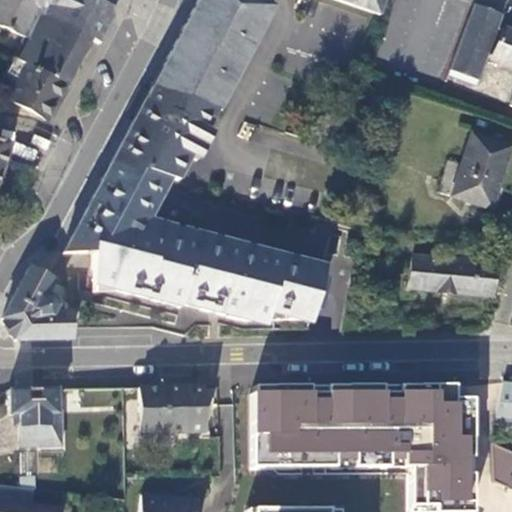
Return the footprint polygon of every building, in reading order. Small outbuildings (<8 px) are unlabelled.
[(110,12),(82,0),(9,0),(0,19),(0,27),(23,39),(13,61),(66,89),(91,43),(100,47),(113,23),(110,12)] [(192,10),(149,91),(214,112),(218,113),(271,11),(267,9),(268,8),(253,0),(199,0),(199,1),(197,0),(192,10)] [(349,0),(347,7),(378,18),(384,0),(349,0)] [(502,16),(472,8),(453,75),(483,83),(490,58),(493,59),(492,61),(511,69),(511,106),(511,108),(511,31),(504,29),(503,32),(498,31),(502,16)] [(47,123),(66,89),(13,61),(6,74),(17,81),(7,100),(47,123)] [(149,91),(110,166),(170,182),(177,184),(189,160),(196,163),(203,149),(196,146),(214,112),(149,91)] [(383,114),(372,111),(369,122),(381,124),(383,114)] [(0,141),(10,144),(6,156),(36,165),(53,136),(24,124),(0,122),(0,141)] [(491,211),(509,150),(471,138),(453,199),(491,211)] [(10,144),(0,141),(0,174),(6,156),(10,144)] [(170,182),(110,166),(62,257),(93,257),(93,284),(114,289),(113,293),(114,294),(181,310),(182,307),(245,323),(311,321),(325,267),(149,222),(170,182)] [(495,299),(498,265),(470,262),(470,256),(446,252),(445,262),(413,259),(409,291),(495,299)] [(51,284),(28,270),(2,322),(15,342),(70,342),(69,318),(63,317),(51,301),(42,301),(51,284)] [(114,295),(114,294),(113,293),(114,289),(93,284),(93,296),(114,295)] [(202,433),(202,387),(171,388),(172,434),(202,433)] [(137,434),(172,434),(171,388),(137,388),(137,434)] [(457,388),(254,388),(254,395),(251,395),(250,467),(391,468),(391,458),(407,458),(407,469),(413,469),(413,508),(437,508),(436,511),(474,511),(475,402),(457,402),(457,388)] [(511,392),(502,390),(494,421),(507,422),(511,422),(511,392)] [(56,418),(56,391),(6,392),(6,418),(15,418),(16,428),(47,429),(47,417),(56,418)] [(60,418),(56,418),(47,417),(47,429),(16,428),(16,449),(61,449),(60,418)] [(507,422),(494,421),(492,432),(505,433),(507,422)] [(33,494),(1,490),(0,504),(32,507),(33,494)] [(197,511),(198,504),(140,499),(139,511),(197,511)]
